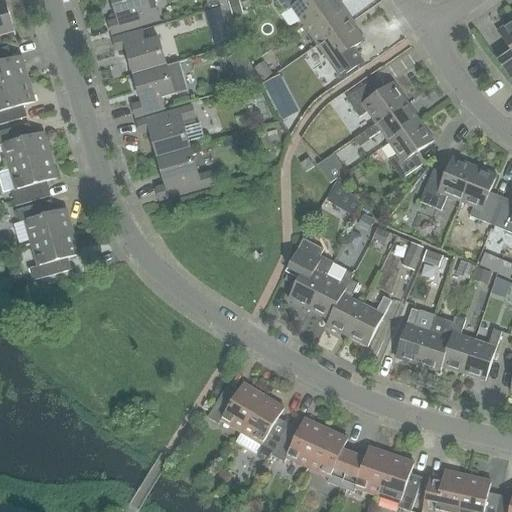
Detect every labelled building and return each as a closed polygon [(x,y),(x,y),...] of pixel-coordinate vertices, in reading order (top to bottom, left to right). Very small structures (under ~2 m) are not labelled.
[(112,35),(160,21),(153,0),(148,0),(147,0),(111,0),(117,21),(108,24),(112,35)] [(206,0),(209,8),(217,6),(215,0),(206,0)] [(236,0),(228,2),(233,16),(241,14),(236,0)] [(276,0),(285,12),(280,15),(289,28),(300,20),(304,27),(338,4),(335,0),(276,0)] [(0,34),(0,33),(13,30),(6,4),(0,5),(0,36),(1,36),(0,34)] [(317,46),(351,23),(352,22),(343,9),(342,10),(338,4),(304,27),(317,46)] [(219,8),(206,12),(211,29),(224,25),(219,8)] [(511,55),(500,64),(499,65),(511,83),(511,21),(496,33),(511,55)] [(354,65),(346,53),(363,41),(351,23),(317,46),(329,64),(323,68),(331,80),(354,65)] [(125,48),(133,76),(166,67),(158,38),(144,42),(141,31),(113,39),(116,51),(125,48)] [(0,87),(28,80),(21,57),(3,62),(0,51),(0,87)] [(263,62),(253,69),(263,83),(273,76),(263,62)] [(166,67),(133,76),(141,104),(132,107),(136,118),(164,110),(160,99),(174,95),(166,67)] [(278,79),(263,86),(271,100),(285,93),(278,79)] [(28,80),(0,87),(0,125),(20,120),(16,108),(35,103),(28,80)] [(367,113),(376,125),(407,102),(394,83),(374,97),(367,86),(346,100),(359,118),(367,113)] [(257,89),(248,91),(249,98),(259,96),(257,89)] [(381,132),(389,144),(420,122),(407,102),(376,125),(364,133),(369,140),(381,132)] [(196,126),(194,119),(195,119),(191,106),(137,122),(140,134),(149,131),(157,159),(190,150),(201,146),(199,139),(203,138),(199,125),(196,126)] [(420,122),(389,144),(397,155),(388,161),(401,180),(422,166),(414,155),(434,142),(420,122)] [(0,146),(2,146),(9,168),(50,156),(43,133),(25,138),(22,127),(0,132),(0,146)] [(223,140),(225,147),(242,142),(240,135),(223,140)] [(190,150),(157,159),(165,187),(156,190),(160,201),(214,186),(210,173),(198,177),(190,150)] [(334,155),(317,166),(319,169),(323,174),(339,163),(334,155)] [(39,185),(57,179),(50,156),(9,168),(15,191),(11,192),(15,208),(43,199),(39,185)] [(460,202),(475,167),(453,158),(441,185),(429,180),(420,203),(441,212),(447,197),(460,202)] [(306,173),(314,167),(308,159),(300,165),(306,173)] [(475,167),(460,202),(473,208),(469,217),(490,226),(500,203),(487,198),(497,176),(475,167)] [(20,223),(14,225),(19,244),(30,241),(31,245),(72,233),(66,209),(48,215),(44,203),(16,211),(20,223)] [(511,208),(503,204),(494,227),(511,234),(511,208)] [(364,215),(357,226),(369,232),(375,221),(364,215)] [(377,229),(373,240),(385,245),(390,234),(377,229)] [(37,267),(29,270),(32,281),(33,282),(68,272),(65,260),(79,256),(72,233),(31,245),(37,267)] [(299,279),(298,281),(288,300),(308,310),(307,312),(308,313),(327,275),(328,275),(333,265),(334,264),(320,256),(323,250),(303,240),(286,272),(299,279)] [(413,271),(423,249),(412,244),(402,266),(413,271)] [(426,251),(422,263),(439,269),(444,257),(426,251)] [(485,256),(480,267),(494,273),(499,261),(485,256)] [(461,261),(456,275),(470,280),(474,266),(461,261)] [(309,311),(329,321),(350,280),(351,281),(353,275),(346,271),(333,265),(328,275),(327,275),(308,313),(309,311)] [(476,268),(472,280),(488,286),(492,274),(476,268)] [(345,339),(363,306),(351,299),(358,285),(351,281),(350,280),(329,321),(326,326),(346,337),(345,339)] [(376,312),(363,306),(345,339),(346,340),(347,337),(367,348),(391,302),(383,298),(376,312)] [(417,369),(428,333),(415,328),(420,312),(412,310),(395,359),(417,366),(416,369),(417,369)] [(434,317),(429,333),(428,333),(417,369),(418,366),(440,374),(442,368),(441,368),(456,324),(455,324),(434,317)] [(441,368),(442,368),(462,375),(462,377),(474,341),(460,337),(465,321),(457,318),(455,324),(456,324),(441,368)] [(474,341),(462,377),(463,377),(464,375),(485,382),(502,333),(493,330),(488,346),(474,341)] [(221,421),(241,433),(264,396),(243,384),(235,397),(225,391),(208,419),(219,425),(221,421)] [(270,460),(272,457),(287,428),(277,421),(284,408),(264,396),(241,433),(235,443),(256,455),(257,453),(270,460)] [(287,428),(272,457),(284,463),(286,459),(308,469),(326,430),(304,420),(296,436),(285,431),(287,428)] [(348,440),(326,430),(308,469),(329,479),(327,483),(340,489),(351,461),(340,457),(348,440)] [(363,466),(351,461),(340,489),(354,494),(355,489),(377,497),(391,456),(369,448),(363,466)] [(391,456),(377,497),(400,504),(398,509),(407,511),(410,511),(421,482),(409,478),(414,464),(391,456)] [(227,482),(225,474),(220,471),(213,481),(224,487),(227,482)] [(459,511),(468,477),(444,472),(441,487),(429,484),(422,511),(459,511)] [(468,477),(459,511),(496,511),(499,503),(487,500),(491,482),(468,477)] [(511,511),(511,499),(511,506),(499,503),(496,511),(511,511)]
